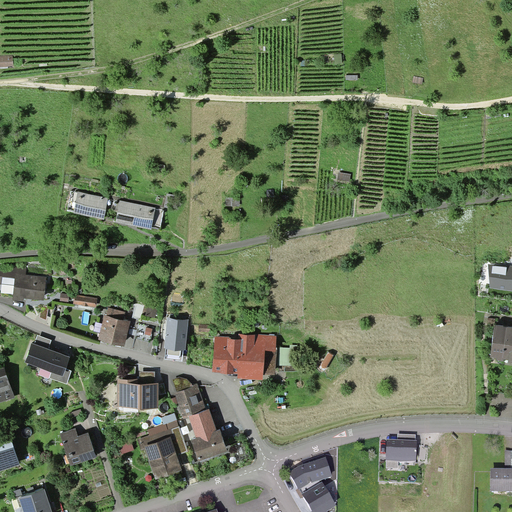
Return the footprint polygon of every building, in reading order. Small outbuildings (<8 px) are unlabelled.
[(13,55),(0,55),(0,66),(13,66),(13,55)] [(351,174),(339,172),(337,180),(350,182),(351,174)] [(103,219),(108,198),(71,190),(67,211),(103,219)] [(179,196),(167,194),(164,207),(177,209),(179,196)] [(226,197),(225,206),(240,206),(240,197),(226,197)] [(156,208),(120,201),(115,222),(151,230),(152,228),(160,229),(164,210),(156,209),(156,208)] [(511,266),(488,264),(489,288),(511,290),(511,266)] [(12,270),(0,268),(0,284),(14,286),(12,300),(24,301),(24,298),(44,300),(46,277),(25,275),(26,267),(12,266),(12,270)] [(61,293),(60,301),(69,302),(70,294),(61,293)] [(74,295),(73,304),(96,307),(97,298),(74,295)] [(141,320),(144,305),(135,303),(132,317),(141,320)] [(46,320),(49,307),(42,305),(39,317),(46,320)] [(157,308),(147,306),(145,316),(155,318),(157,308)] [(126,312),(108,307),(106,315),(105,315),(98,339),(124,346),(131,321),(124,319),(126,312)] [(167,317),(164,348),(166,348),(165,359),(183,360),(184,350),(186,350),(188,319),(167,317)] [(139,323),(135,338),(150,342),(154,326),(139,323)] [(507,327),(494,325),(490,357),(502,359),(507,327)] [(511,363),(511,327),(507,327),(502,359),(509,360),(508,363),(511,363)] [(238,337),(214,336),(213,372),(238,373),(238,378),(263,379),(263,374),(276,374),(277,349),(276,349),(277,335),(238,333),(238,337)] [(37,335),(34,343),(49,348),(52,340),(37,335)] [(31,342),(24,363),(40,369),(38,375),(49,379),(49,378),(67,384),(72,371),(66,369),(70,356),(31,342)] [(5,367),(0,368),(0,403),(15,398),(5,367)] [(139,383),(155,384),(155,371),(139,371),(139,379),(139,383)] [(179,377),(172,379),(176,392),(193,386),(192,385),(192,384),(187,379),(179,377)] [(139,379),(117,378),(117,407),(157,408),(158,384),(155,384),(139,383),(139,379)] [(206,410),(197,383),(192,385),(193,386),(176,392),(174,392),(183,419),(189,418),(188,416),(206,410)] [(82,414),(81,409),(71,413),(72,417),(82,414)] [(189,418),(196,437),(217,430),(210,409),(206,410),(188,416),(189,418)] [(172,439),(177,454),(188,451),(174,413),(161,417),(163,424),(147,429),(149,435),(171,428),(175,438),(172,439)] [(78,436),(76,428),(60,433),(71,466),(97,457),(88,432),(78,436)] [(141,449),(145,448),(155,480),(183,470),(177,454),(172,439),(175,438),(171,428),(149,435),(137,439),(141,449)] [(190,440),(198,462),(228,451),(220,429),(217,430),(196,437),(190,440)] [(0,434),(0,470),(20,464),(9,432),(0,434)] [(417,462),(418,440),(416,440),(397,439),(387,439),(386,460),(386,468),(398,468),(399,461),(417,462)] [(121,454),(134,450),(131,441),(118,445),(121,454)] [(332,476),(326,457),(300,465),(289,472),(298,488),(312,482),(319,480),(332,476)] [(491,468),(490,491),(511,491),(511,468),(505,468),(491,468)] [(310,511),(327,511),(337,505),(323,482),(320,483),(319,480),(312,482),(298,488),(296,490),(301,499),(304,498),(312,511),(310,511)] [(51,511),(44,489),(18,497),(22,511),(51,511)]
